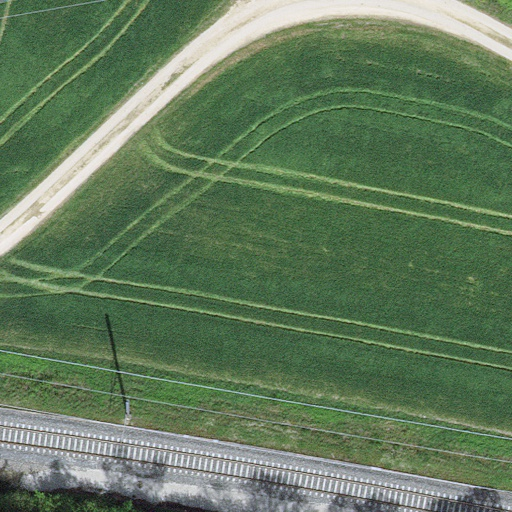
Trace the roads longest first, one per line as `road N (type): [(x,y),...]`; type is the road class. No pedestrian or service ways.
road 1 (track): [(0,239),(259,12),(359,0)]
road 2 (track): [(403,0),(511,51)]
